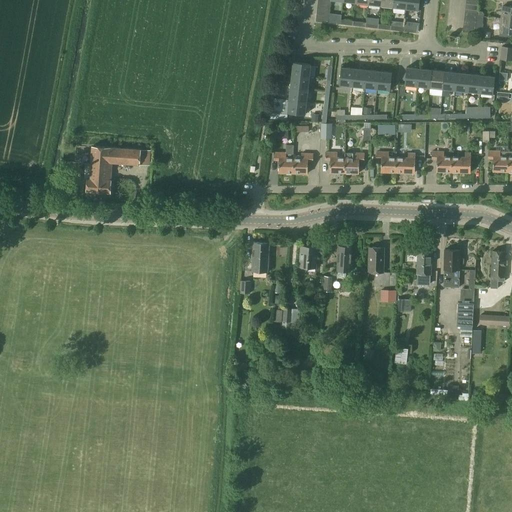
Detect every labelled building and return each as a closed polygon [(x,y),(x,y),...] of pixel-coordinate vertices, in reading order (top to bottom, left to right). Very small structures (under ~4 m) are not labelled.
[(406,9),(406,0),(394,0),(393,8),(406,9)] [(418,10),(419,0),(406,0),(406,9),(418,10)] [(511,20),(511,0),(496,0),(497,1),(503,2),(501,19),(511,20)] [(482,34),(484,17),(477,16),(476,22),(476,27),(475,33),(482,34)] [(511,33),(511,20),(501,19),(499,36),(509,37),(510,33),(511,33)] [(511,59),(511,45),(502,44),(501,58),(511,59)] [(309,77),(311,64),(294,62),(292,75),(309,77)] [(352,87),(354,69),(341,68),(339,85),(352,87)] [(419,70),(406,68),(404,86),(417,87),(419,70)] [(364,88),(366,70),(354,69),(352,87),(364,88)] [(377,90),(379,72),(366,70),(364,88),(377,90)] [(431,71),(419,70),(417,87),(429,89),(431,71)] [(444,72),(431,71),(429,89),(442,90),(444,72)] [(390,91),(392,73),(379,72),(377,90),(390,91)] [(456,74),(444,72),(442,90),(455,91),(456,74)] [(469,75),(456,74),(455,91),(467,93),(469,75)] [(292,75),(291,88),(308,90),(309,77),(292,75)] [(482,76),(469,75),(467,93),(480,94),(482,76)] [(480,94),(492,95),(494,77),(482,76),(480,94)] [(291,88),(289,100),(307,102),(308,90),(291,88)] [(289,100),(288,113),(305,115),(307,102),(289,100)] [(428,114),(427,114),(427,119),(437,118),(440,118),(440,114),(440,108),(428,107),(428,114)] [(332,138),(333,122),(322,122),(321,138),(332,138)] [(396,125),(378,124),(378,134),(396,134),(396,125)] [(294,145),(287,145),(286,153),(274,153),(274,160),(279,160),(279,173),(293,173),(294,158),(294,145)] [(87,178),(86,192),(110,193),(111,180),(108,180),(109,162),(139,164),(140,149),(134,149),(134,147),(131,147),(131,148),(92,146),(90,164),(89,178),(87,178)] [(488,151),(488,159),(493,159),(492,171),(509,172),(510,152),(500,152),(499,152),(488,151)] [(344,172),(345,158),(337,157),(337,152),(325,152),(325,160),(330,160),(330,172),(344,172)] [(398,158),(388,157),(388,152),(376,152),(376,159),(381,159),(380,172),(398,172),(398,158)] [(454,157),(444,157),(444,152),(432,152),(432,159),(436,159),(436,171),(453,172),(454,157)] [(293,173),(308,173),(308,161),(313,161),(314,154),(302,153),(301,158),(294,158),(293,173)] [(345,158),(344,172),(359,173),(359,161),(364,161),(364,153),(352,153),(345,153),(345,158)] [(398,172),(415,173),(415,154),(408,153),(408,158),(398,158),(398,172)] [(453,172),(470,172),(471,153),(465,153),(465,157),(454,157),(453,172)] [(267,243),(267,241),(260,241),(260,242),(254,242),(252,271),(268,271),(269,243),(267,243)] [(316,268),(318,247),(301,246),(299,267),(316,268)] [(350,272),(351,247),(338,246),(337,271),(338,271),(337,276),(346,277),(346,272),(350,272)] [(384,248),(369,247),(368,272),(383,273),(384,248)] [(417,274),(417,284),(430,284),(430,275),(431,275),(431,249),(418,248),(417,274)] [(459,287),(460,265),(464,263),(464,259),(460,257),(460,250),(445,249),(443,287),(459,287)] [(505,282),(505,277),(504,276),(505,251),(492,251),(491,276),(492,276),(491,288),(498,289),(498,281),(505,282)] [(324,275),(322,290),(331,291),(333,276),(324,275)] [(240,280),(239,293),(250,293),(250,284),(250,281),(240,280)] [(381,289),(380,301),(396,301),(396,290),(381,289)] [(458,302),(457,326),(472,327),(474,303),(474,297),(460,296),(460,302),(458,302)] [(410,312),(411,300),(398,299),(397,310),(410,312)] [(292,309),(283,308),(282,321),(291,322),(292,309)] [(480,315),(480,323),(488,323),(489,315),(480,315)] [(501,316),(501,324),(510,325),(510,316),(501,316)] [(407,363),(409,348),(397,347),(396,361),(407,363)] [(372,358),(375,351),(367,348),(364,356),(372,358)] [(301,358),(300,365),(312,367),(313,358),(308,358),(307,359),(301,358)] [(237,361),(236,369),(246,370),(247,362),(237,361)] [(443,385),(444,398),(468,397),(468,392),(461,392),(461,384),(443,385)]
